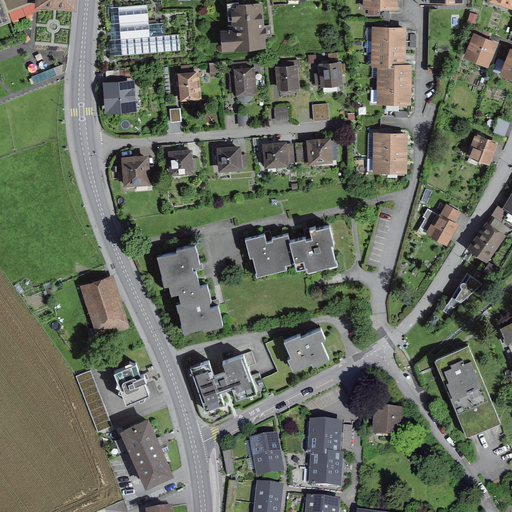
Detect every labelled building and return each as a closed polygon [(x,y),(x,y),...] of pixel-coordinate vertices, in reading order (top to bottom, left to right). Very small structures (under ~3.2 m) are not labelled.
[(0,0),(0,23),(10,20),(8,11),(38,0),(0,0)] [(511,0),(490,0),(511,8),(511,0)] [(265,2),(234,4),(236,29),(224,30),(225,50),(268,47),(265,2)] [(148,5),(110,8),(113,58),(181,53),(180,35),(164,36),(164,24),(149,25),(148,5)] [(375,27),(374,40),(403,40),(403,28),(375,27)] [(500,43),(474,34),(465,58),(490,68),(500,43)] [(403,40),(374,40),(374,52),(403,53),(403,40)] [(511,49),(503,73),(511,76),(511,49)] [(403,53),(374,52),(374,65),(380,65),(403,65),(403,53)] [(329,64),(318,65),(319,73),(315,73),(316,84),(341,82),(340,73),(345,72),(344,63),(338,63),(338,59),(329,60),(329,64)] [(283,68),(278,68),(279,87),(297,86),(296,67),(290,67),(289,61),(283,61),(283,68)] [(403,65),(380,65),(380,77),(409,78),(409,65),(403,65)] [(119,70),(106,70),(107,78),(119,77),(119,70)] [(252,70),(234,72),(236,91),(237,91),(237,95),(239,98),(242,100),(246,101),(249,100),(251,98),(253,95),(253,90),(254,90),(252,70)] [(197,75),(179,77),(180,96),(198,94),(197,75)] [(409,78),(380,77),(380,90),(408,90),(409,78)] [(129,84),(108,85),(109,92),(105,93),(106,101),(109,101),(110,108),(131,106),(129,84)] [(408,90),(380,90),(371,90),(371,102),(408,103),(408,90)] [(328,103),(313,105),(314,120),(329,119),(328,103)] [(288,106),(274,107),(276,121),(289,120),(288,106)] [(181,109),(170,110),(171,124),(182,123),(181,109)] [(247,113),(238,114),(239,125),(247,125),(247,113)] [(498,119),(493,134),(505,138),(510,123),(498,119)] [(376,146),(405,146),(405,133),(376,133),(376,146)] [(477,135),(469,157),(491,165),(499,143),(477,135)] [(310,149),(297,149),(297,162),(312,161),(312,165),(322,164),(321,160),(338,159),(337,146),(333,146),(333,143),(329,143),(328,140),(309,141),(310,149)] [(284,143),(265,145),(266,153),(262,153),(263,165),(276,164),(276,166),(278,168),(284,167),(285,166),(284,163),(286,163),(284,143)] [(404,159),(405,146),(376,146),(376,158),(404,159)] [(239,147),(219,149),(221,168),(230,168),(230,169),(233,171),(236,171),(238,169),(239,167),(240,167),(239,147)] [(171,153),(166,154),(166,162),(172,162),(172,172),(181,171),(182,173),(184,175),(188,174),(190,172),(190,171),(198,170),(197,158),(190,158),(190,151),(171,152),(171,153)] [(146,157),(124,159),(126,183),(128,183),(128,184),(129,186),(130,186),(132,187),(133,186),(134,185),(135,184),(135,182),(148,181),(146,157)] [(404,171),(404,159),(376,158),(375,171),(404,171)] [(511,191),(500,212),(511,219),(511,191)] [(438,215),(427,233),(447,245),(459,225),(455,223),(460,214),(447,206),(441,216),(438,215)] [(494,209),(486,224),(506,236),(511,225),(511,219),(500,212),(494,209)] [(486,224),(468,251),(487,263),(506,236),(486,224)] [(314,237),(290,243),(295,262),(297,270),(308,267),(308,271),(338,264),(333,245),(337,244),(333,226),(312,231),(314,237)] [(267,235),(246,241),(251,259),(255,258),(261,278),(287,270),(286,264),(295,262),(290,243),(288,236),(268,242),(267,235)] [(198,246),(158,257),(166,284),(170,283),(173,293),(182,291),(202,285),(196,263),(202,262),(198,246)] [(465,274),(442,311),(449,316),(458,302),(460,304),(480,286),(465,274)] [(113,275),(82,284),(97,336),(128,327),(113,275)] [(209,283),(202,285),(182,291),(185,303),(180,304),(187,333),(225,323),(220,306),(216,307),(209,283)] [(511,324),(500,329),(506,346),(511,343),(511,324)] [(323,328),(287,343),(293,357),(289,359),(295,372),(331,357),(324,341),(328,339),(323,328)] [(437,360),(453,399),(485,385),(469,346),(437,360)] [(211,362),(193,368),(206,411),(225,405),(222,393),(234,389),(238,400),(261,393),(249,354),(226,362),(229,372),(216,376),(211,362)] [(140,363),(117,372),(128,403),(152,394),(140,363)] [(118,423),(98,374),(85,379),(104,428),(118,423)] [(485,385),(453,399),(469,437),(501,423),(485,385)] [(406,411),(376,410),(375,436),(405,437),(406,411)] [(154,419),(124,431),(148,487),(177,475),(154,419)] [(344,423),(311,422),(311,440),(343,441),(344,423)] [(250,441),(254,460),(281,455),(276,435),(250,441)] [(343,441),(311,440),(310,454),(343,455),(343,441)] [(343,455),(310,454),(310,470),(342,472),(343,455)] [(281,455),(254,460),(259,479),(285,473),(281,455)] [(342,472),(310,470),(309,487),(341,489),(342,472)] [(257,485),(255,505),(282,508),(285,488),(257,485)] [(341,511),(342,502),(309,499),(307,511),(341,511)]
